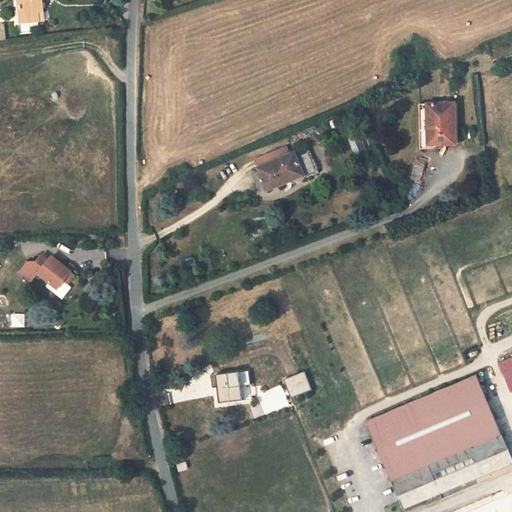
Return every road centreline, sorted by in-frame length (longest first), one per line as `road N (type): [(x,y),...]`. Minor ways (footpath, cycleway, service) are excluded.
road 1 (tertiary): [(136,0),(134,306),(175,511)]
road 2 (unknown): [(134,306),(250,278),(424,212),(442,192),(453,158)]
road 3 (unknown): [(133,256),(209,218),(255,178)]
